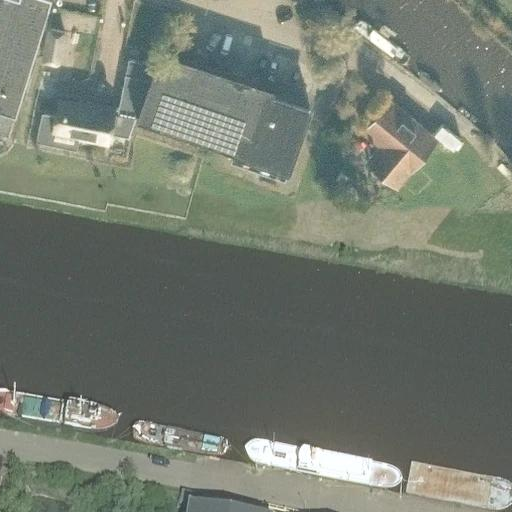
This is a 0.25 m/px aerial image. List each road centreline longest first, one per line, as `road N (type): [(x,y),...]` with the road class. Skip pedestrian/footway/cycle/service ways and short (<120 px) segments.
road 1 (unclassified): [(374,511),(0,441)]
road 2 (unclassified): [(172,0),(350,60)]
